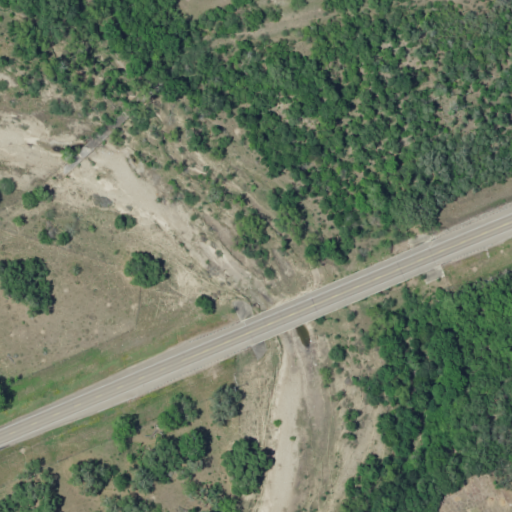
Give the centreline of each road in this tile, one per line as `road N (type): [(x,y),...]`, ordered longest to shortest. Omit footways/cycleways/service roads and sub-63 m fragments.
road 1 (secondary): [(248,329),(0,432)]
road 2 (secondary): [(248,329),(436,249)]
